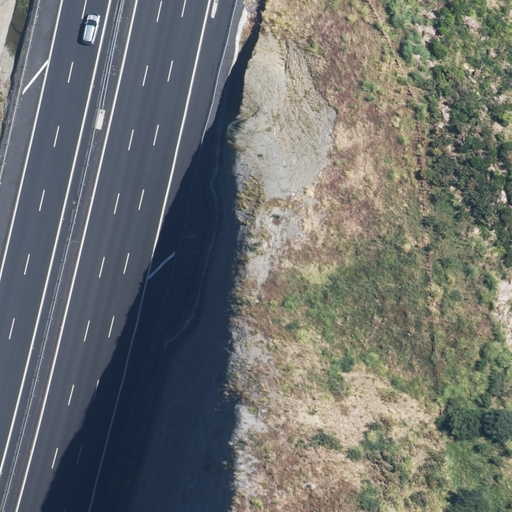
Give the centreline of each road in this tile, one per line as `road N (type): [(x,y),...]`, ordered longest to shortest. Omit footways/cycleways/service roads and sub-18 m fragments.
road 1 (motorway): [(171,0),(40,511)]
road 2 (motorway): [(0,352),(87,0)]
